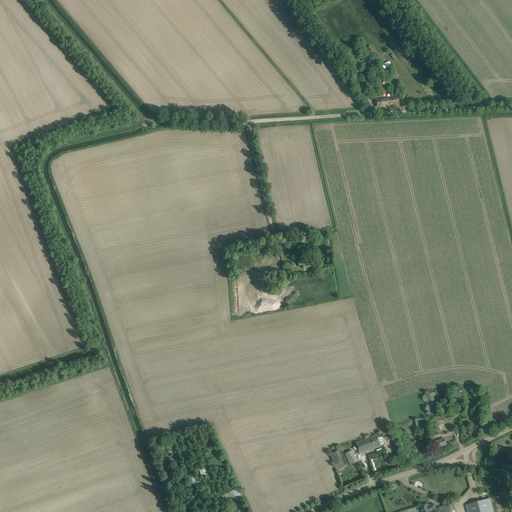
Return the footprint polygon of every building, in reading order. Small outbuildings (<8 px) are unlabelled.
[(359,88),(367,101),(370,99),(362,86),(359,88)] [(388,98),(376,99),(377,107),(384,107),(385,106),(387,105),(387,106),(395,106),(400,105),(399,96),(392,97),(392,98),(388,98)] [(302,258),(300,249),(296,250),(298,259),(297,259),(299,266),(303,265),(303,268),(311,266),(309,258),(306,259),(306,257),(302,258)] [(235,281),(236,312),(246,312),(245,281),(235,281)] [(266,282),(256,282),(257,293),(266,293),(266,282)] [(274,298),(254,302),(256,313),(276,309),(274,298)] [(451,393),(454,405),(464,402),(462,390),(451,393)] [(425,395),(429,415),(439,413),(435,393),(425,395)] [(451,415),(448,402),(439,404),(442,417),(451,415)] [(427,425),(425,417),(415,420),(417,428),(427,425)] [(434,435),(430,436),(432,441),(435,440),(438,448),(446,445),(444,438),(441,439),(440,434),(434,435)] [(371,437),(356,443),(359,453),(375,448),(381,446),(377,435),(371,437)] [(345,467),(337,447),(329,450),(336,470),(345,467)] [(345,454),(350,465),(358,461),(353,451),(345,454)] [(376,457),(371,459),(375,471),(380,470),(376,457)] [(202,478),(209,476),(205,466),(198,469),(202,478)] [(191,485),(196,483),(192,473),(187,475),(191,485)] [(235,489),(225,494),(215,500),(217,505),(227,499),(230,498),(233,504),(241,500),(235,489)] [(493,511),(490,499),(465,505),(467,511),(493,511)] [(441,507),(442,511),(456,511),(454,503),(441,507)]
